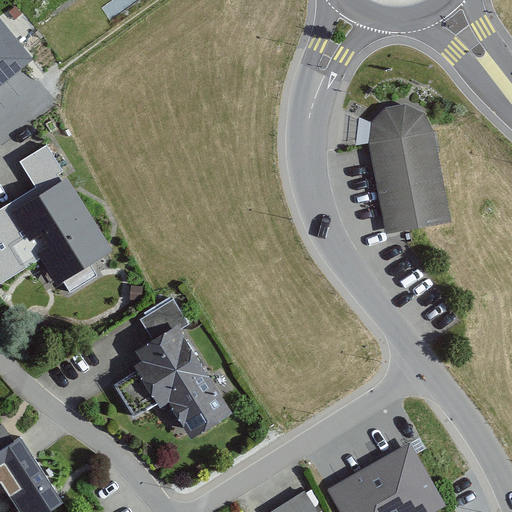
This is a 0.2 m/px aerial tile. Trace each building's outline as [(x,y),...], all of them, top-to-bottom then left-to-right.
[(0,86),(35,58),(0,15),(0,86)] [(442,221),(429,120),(421,104),(405,95),(386,97),(373,110),(370,128),(372,146),(383,229),(442,221)] [(63,171),(46,145),(20,162),(36,187),(0,209),(0,282),(40,257),(58,286),(64,282),(70,292),(97,275),(91,265),(114,251),(67,178),(62,182),(58,175),(63,171)] [(189,324),(173,299),(141,320),(154,340),(135,351),(142,361),(134,366),(137,372),(114,386),(134,418),(157,404),(160,408),(169,403),(191,438),(232,413),(179,330),(189,324)] [(20,511),(39,511),(55,503),(37,473),(11,431),(0,437),(0,486),(4,485),(20,511)] [(410,443),(327,489),(339,511),(435,511),(446,506),(410,443)] [(318,511),(305,491),(271,511),(318,511)]
